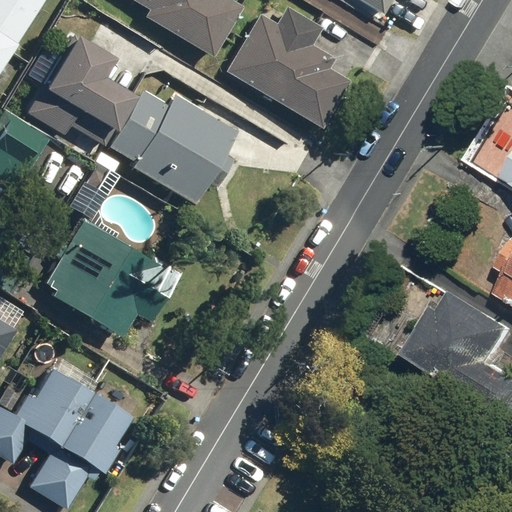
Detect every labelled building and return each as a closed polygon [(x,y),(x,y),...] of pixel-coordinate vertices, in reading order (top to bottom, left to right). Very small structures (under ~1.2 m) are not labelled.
[(0,0),(0,52),(3,55),(37,0),(0,0)] [(217,0),(120,0),(137,10),(132,20),(203,62),(234,9),(217,0)] [(384,0),(341,0),(373,19),(384,0)] [(312,28),(282,9),(272,25),(254,14),(217,73),(309,132),(340,84),(319,70),(326,60),(302,44),(312,28)] [(66,35),(55,53),(51,51),(33,81),(37,84),(17,118),(57,142),(69,121),(99,139),(121,102),(89,83),(104,57),(66,35)] [(219,161),(212,157),(228,128),(165,93),(157,107),(130,92),(98,150),(124,165),(120,171),(184,207),(194,189),(202,193),(219,161)] [(43,140),(0,110),(0,184),(9,191),(43,140)] [(511,160),(498,183),(511,191),(511,160)] [(134,275),(142,260),(71,219),(26,298),(109,346),(124,319),(140,328),(161,291),(134,275)] [(492,269),(504,276),(491,295),(511,308),(511,239),(492,269)] [(438,310),(430,306),(398,360),(511,428),(511,381),(488,367),(511,330),(449,293),(438,310)] [(27,388),(15,408),(4,401),(0,407),(0,447),(16,458),(31,434),(53,448),(31,481),(67,504),(88,471),(100,478),(119,447),(111,443),(126,419),(47,369),(33,391),(27,388)]
